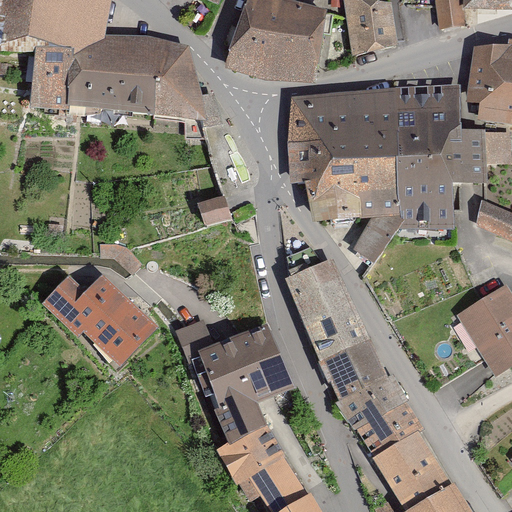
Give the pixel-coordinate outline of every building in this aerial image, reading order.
[(0,0),(0,48),(36,47),(36,0),(0,0)] [(31,107),(69,111),(65,69),(105,36),(112,0),(36,0),(36,47),(31,107)] [(196,0),(220,9),(223,0),(196,0)] [(265,81),(287,0),(247,0),(225,67),(265,81)] [(328,10),(292,0),(287,0),(265,81),(316,83),(328,10)] [(511,9),(511,0),(427,0),(430,33),(462,31),(460,7),(511,9)] [(336,3),(344,61),(390,51),(385,6),(336,3)] [(65,69),(69,111),(204,120),(202,95),(200,79),(189,47),(150,38),(105,36),(65,69)] [(511,50),(486,48),(469,52),(461,102),(468,108),(469,122),(508,129),(511,135),(511,50)] [(382,160),(390,236),(444,236),(440,193),(470,191),(473,169),(506,167),(506,135),(458,133),(453,88),(387,92),(382,160)] [(277,159),(382,160),(387,92),(281,102),(277,159)] [(214,93),(202,95),(204,120),(204,128),(222,124),(215,98),(214,93)] [(390,236),(382,160),(277,159),(278,188),(290,187),(296,230),(365,222),(341,256),(364,272),(390,236)] [(205,228),(232,220),(224,196),(198,204),(205,228)] [(466,228),(511,247),(511,221),(476,206),(466,228)] [(117,246),(100,246),(100,261),(114,261),(132,277),(139,271),(143,268),(127,249),(117,246)] [(304,359),(359,338),(331,283),(318,257),(269,279),(287,320),(304,359)] [(104,282),(82,302),(68,288),(43,312),(77,347),(82,342),(115,377),(156,338),(104,282)] [(448,313),(486,377),(511,361),(511,306),(498,283),(448,313)] [(229,451),(270,433),(260,410),(272,404),(296,394),(267,328),(215,352),(204,323),(182,333),(176,336),(190,370),(229,451)] [(325,403),(380,376),(367,355),(359,338),(304,359),(314,380),(325,403)] [(346,436),(396,409),(389,394),(380,376),(325,403),(336,420),(346,436)] [(411,438),(396,409),(346,436),(383,502),(431,476),(411,438)] [(286,461),(270,433),(229,451),(217,456),(224,472),(237,493),(239,491),(251,508),(261,503),(267,511),(292,511),(311,498),(286,461)] [(511,448),(503,456),(511,467),(511,448)] [(453,511),(449,505),(433,480),(384,508),(385,511),(453,511)] [(319,511),(311,498),(292,511),(319,511)]
